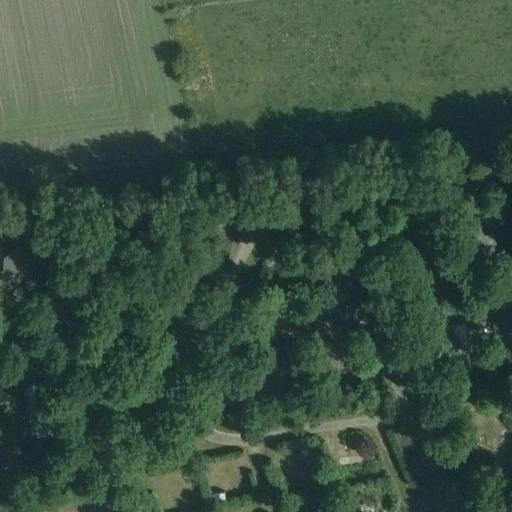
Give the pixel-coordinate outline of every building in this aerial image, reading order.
[(441,223),(400,228),(402,244),(443,239),(441,223)] [(375,272),(369,235),(339,240),(346,278),(375,272)] [(4,269),(0,272),(0,324),(1,328),(15,322),(10,309),(31,290),(31,256),(19,244),(6,258),(4,269)] [(65,289),(54,291),(59,326),(70,325),(65,289)] [(470,319),(452,320),(452,337),(471,337),(470,319)] [(386,374),(417,365),(405,323),(374,332),(386,374)] [(35,432),(36,436),(52,434),(42,380),(27,383),(28,389),(35,432)] [(0,394),(0,409),(9,407),(6,393),(0,394)] [(0,414),(0,429),(12,428),(9,413),(0,414)] [(435,455),(437,478),(452,477),(450,454),(435,455)] [(291,491),(292,500),(314,497),(312,487),(291,491)] [(464,511),(460,487),(450,489),(454,511),(464,511)]
